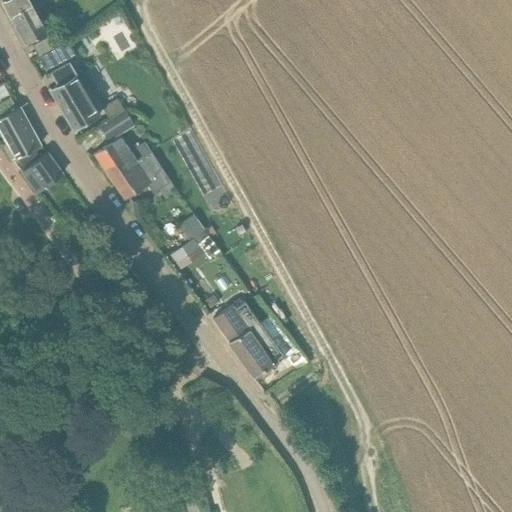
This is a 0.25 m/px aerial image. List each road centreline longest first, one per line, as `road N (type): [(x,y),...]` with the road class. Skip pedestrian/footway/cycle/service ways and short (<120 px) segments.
road 1 (unclassified): [(316,511),(294,457),(48,130),(0,25)]
road 2 (track): [(372,511),(356,413),(131,0)]
road 3 (residential): [(110,316),(0,156)]
